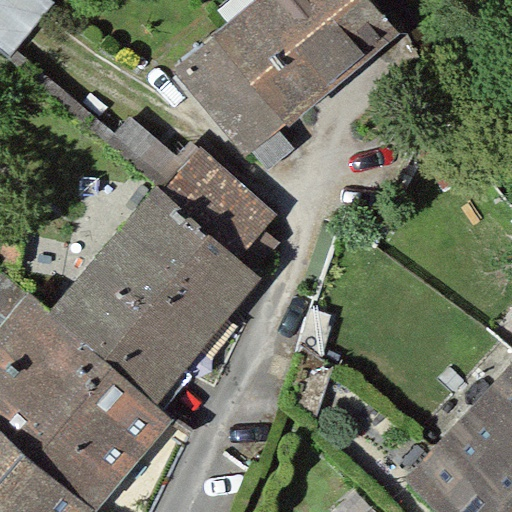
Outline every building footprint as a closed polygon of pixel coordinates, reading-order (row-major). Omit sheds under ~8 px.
[(0,0),(0,31),(20,44),(48,0),(0,0)] [(383,0),(255,0),(177,67),(249,154),(405,26),(383,0)] [(168,187),(258,266),(282,242),(266,228),(277,214),(204,144),(168,187)] [(52,306),(161,400),(266,273),(258,266),(168,187),(161,181),(52,306)] [(0,309),(8,315),(31,288),(0,265),(0,309)] [(180,416),(161,400),(52,306),(31,288),(8,315),(0,325),(0,423),(99,508),(180,416)] [(435,511),(511,511),(511,292),(482,330),(511,356),(511,363),(405,480),(435,511)] [(95,511),(99,508),(0,423),(0,511),(95,511)]
